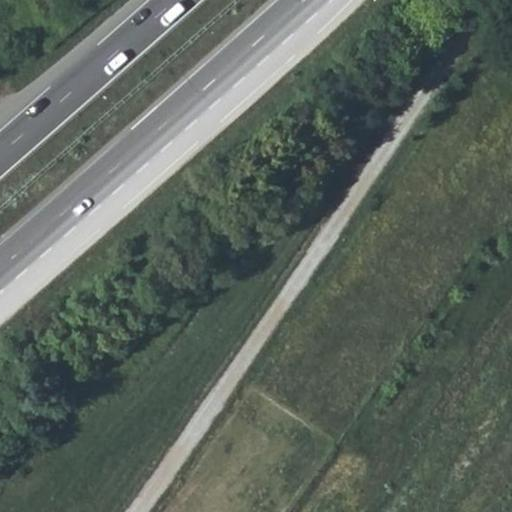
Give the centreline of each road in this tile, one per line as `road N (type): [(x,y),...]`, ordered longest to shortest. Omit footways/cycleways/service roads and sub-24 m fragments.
road 1 (trunk): [(0,269),(304,0)]
road 2 (trunk): [(177,0),(0,155)]
